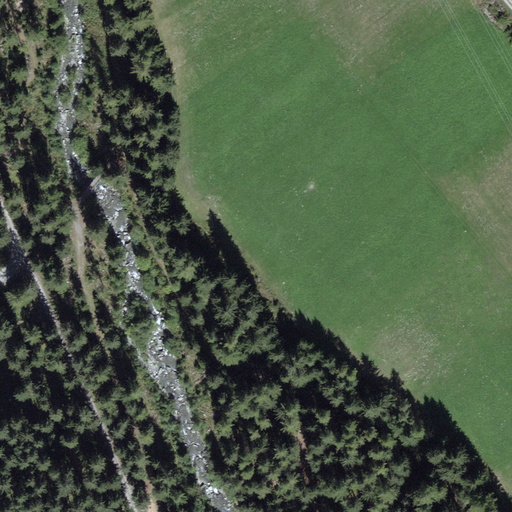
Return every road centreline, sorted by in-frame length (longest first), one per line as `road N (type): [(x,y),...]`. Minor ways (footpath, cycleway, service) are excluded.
road 1 (track): [(470,511),(415,441),(205,359),(145,233),(125,164)]
road 2 (track): [(135,511),(34,273),(17,264),(6,205)]
road 3 (track): [(125,164),(103,0)]
